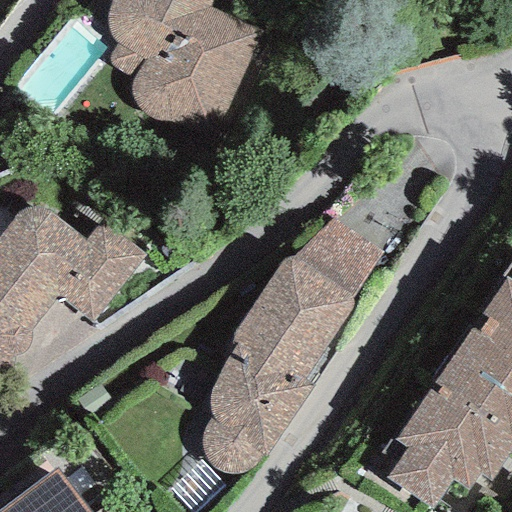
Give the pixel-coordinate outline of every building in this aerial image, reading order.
[(214,138),(261,31),(208,7),(211,0),(112,0),(110,7),(107,19),(108,30),(112,39),(117,44),(110,54),(110,60),(112,66),(134,80),(131,93),(134,104),(139,112),(145,116),(153,121),(162,123),(177,120),(214,138)] [(91,323),(144,255),(113,231),(105,226),(96,226),(84,241),(51,214),(45,210),(38,208),(28,208),(20,212),(13,219),(0,235),(0,366),(6,365),(10,359),(16,356),(26,352),(30,346),(32,338),(32,332),(59,294),(91,323)] [(351,299),(382,252),(331,219),(292,256),(282,260),(229,341),(235,344),(214,382),(211,389),(208,398),(208,406),(210,413),(210,419),(206,425),(203,432),(200,437),(199,444),(201,450),(202,459),(208,464),(212,469),(218,472),(226,474),(235,475),(243,474),(250,469),(256,466),(261,456),(265,458),(313,387),(304,381),(348,312),(352,304),(351,299)] [(511,450),(511,281),(505,277),(396,441),(408,449),(390,476),(431,503),(450,475),(467,487),(478,471),(490,479),(510,449),(511,450)] [(0,511),(88,511),(56,470),(0,509),(0,511)]
